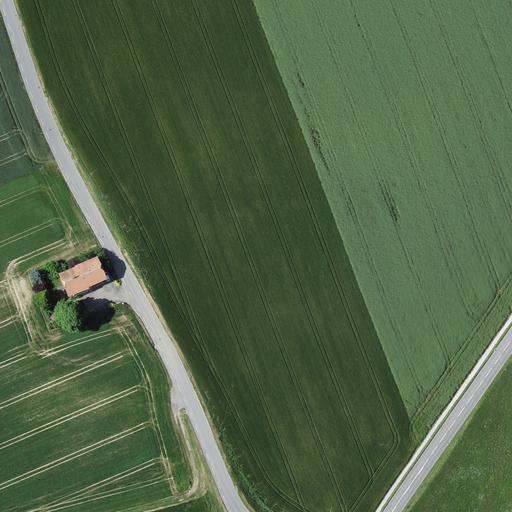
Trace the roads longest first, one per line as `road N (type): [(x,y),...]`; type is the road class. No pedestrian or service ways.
road 1 (tertiary): [(4,0),(58,145),(238,511)]
road 2 (secondary): [(511,339),(392,511)]
road 3 (track): [(185,393),(176,401),(193,488),(127,511)]
